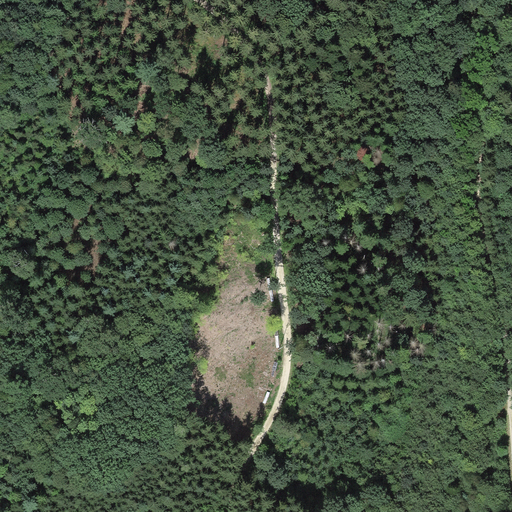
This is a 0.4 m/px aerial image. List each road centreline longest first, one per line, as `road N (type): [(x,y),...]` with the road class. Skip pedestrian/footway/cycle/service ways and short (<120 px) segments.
road 1 (track): [(225,0),(262,51),(281,265),(277,396),(230,488),(227,511)]
road 2 (track): [(511,420),(498,311),(474,214),(509,0)]
road 3 (track): [(0,133),(74,0)]
